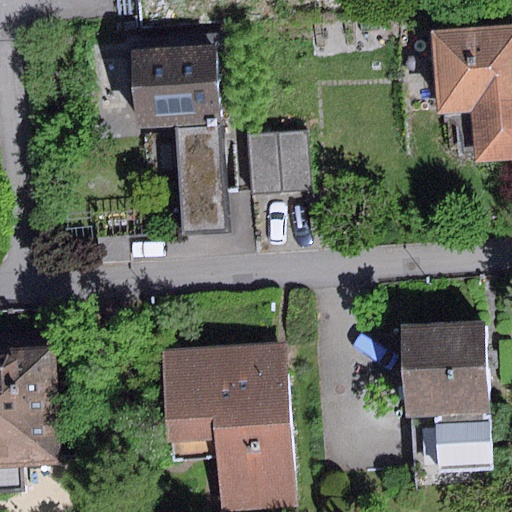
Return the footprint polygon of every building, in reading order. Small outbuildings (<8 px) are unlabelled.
[(511,24),(432,30),(439,114),(472,112),(476,162),(511,159),(511,24)] [(214,49),(132,53),(136,130),(178,128),(183,231),(223,229),(214,49)] [(309,131),(250,136),(255,193),(314,188),(309,131)] [(127,236),(98,239),(100,265),(130,263),(127,236)] [(486,324),(403,327),(406,414),(435,413),(490,411),(486,324)] [(286,344),(162,351),(167,440),(221,438),(224,511),(232,511),(295,509),(286,344)] [(53,349),(0,352),(0,493),(25,492),(23,463),(60,461),(53,349)] [(490,411),(435,413),(437,470),(492,468),(490,411)]
